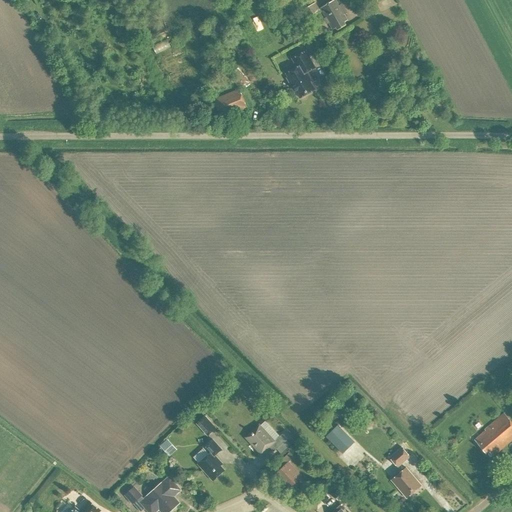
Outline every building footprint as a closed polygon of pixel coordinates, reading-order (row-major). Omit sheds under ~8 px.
[(344,23),(348,21),(344,14),(346,12),(344,8),(341,10),(335,0),(334,0),(321,8),(333,30),(336,28),(338,30),(346,25),(344,23)] [(302,11),(307,18),(320,10),(315,3),(302,11)] [(157,53),(171,47),(168,41),(154,47),(157,53)] [(297,68),(286,74),(288,78),(287,78),(292,87),(294,87),(300,98),(315,90),(306,73),(315,68),(306,51),(292,59),(297,68)] [(240,89),(214,100),(219,113),(222,112),(224,117),(247,108),(240,89)] [(371,414),(361,414),(361,423),(372,422),(371,414)] [(486,431),(475,440),(486,454),(489,451),(493,456),(511,440),(511,422),(504,414),(485,430),(486,431)] [(215,429),(207,421),(200,427),(208,436),(215,429)] [(291,445),(287,440),(282,434),(274,441),(260,425),(246,438),(261,454),(270,446),(275,451),(277,449),(281,454),(291,445)] [(343,454),(355,442),(338,425),(326,436),(343,454)] [(172,455),(180,449),(172,437),(164,444),(172,455)] [(209,454),(198,464),(213,481),(225,470),(217,461),(219,459),(215,455),(222,449),(213,439),(204,448),(209,454)] [(402,447),(389,458),(398,468),(411,457),(402,447)] [(279,462),(284,467),(275,474),(289,489),(301,477),(288,463),(294,457),(290,453),(279,462)] [(406,468),(391,480),(407,498),(422,486),(406,468)] [(149,496),(141,503),(149,511),(155,511),(160,508),(162,511),(169,511),(179,503),(172,496),(174,494),(174,495),(180,490),(169,478),(162,484),(161,484),(148,496),(149,496)] [(346,484),(333,496),(338,501),(351,490),(346,484)] [(134,488),(126,495),(135,505),(140,501),(138,499),(141,496),(134,488)] [(99,511),(101,511),(89,501),(81,511),(76,507),(71,511),(99,511)]
